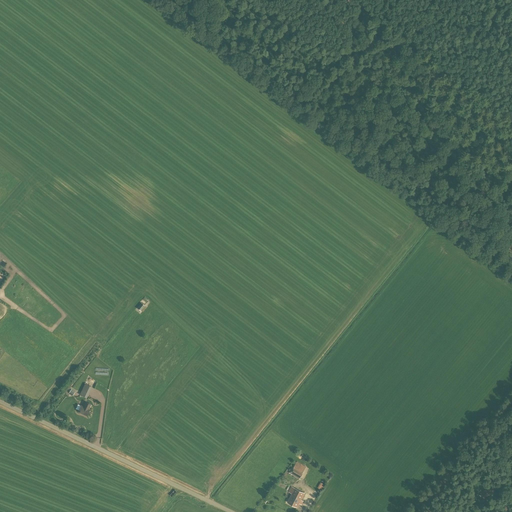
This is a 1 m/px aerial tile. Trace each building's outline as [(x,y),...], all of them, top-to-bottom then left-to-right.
[(137,307),(141,311),(145,306),(141,302),(137,307)] [(85,383),(79,395),(87,398),(92,387),(85,383)] [(83,406),(81,405),(78,411),(87,416),(90,410),(88,409),(91,405),(85,402),(83,406)] [(288,473),(299,479),(306,467),(296,461),(293,465),(288,473)] [(492,485),(495,490),(500,487),(498,485),(499,484),(497,481),(492,485)] [(490,485),(480,493),(484,499),(495,491),(490,485)] [(304,493),(294,488),(291,486),(289,492),(291,493),(287,502),(297,507),(304,493)]
